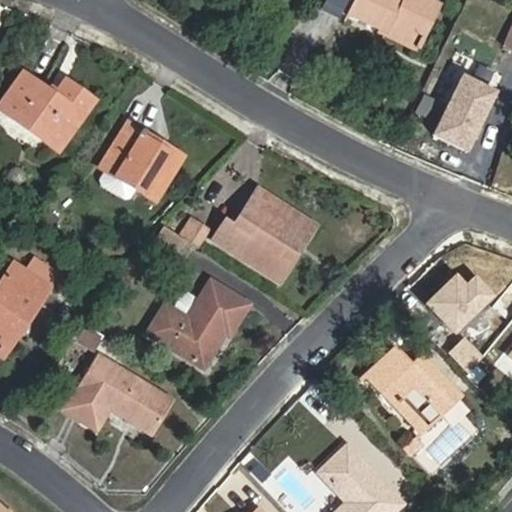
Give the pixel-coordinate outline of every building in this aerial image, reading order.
[(388,33),(386,37),(417,51),(440,4),(430,0),(356,0),(349,15),(388,33)] [(511,50),(511,26),(503,46),(511,50)] [(0,103),(0,109),(58,151),(94,101),(65,80),(54,95),(22,72),(0,103)] [(182,160),(127,125),(100,167),(155,202),(182,160)] [(279,263),(303,226),(255,195),(234,226),(228,223),(217,240),(280,279),(288,268),(279,263)] [(191,219),(180,235),(198,247),(209,230),(191,219)] [(178,255),(186,242),(163,227),(154,240),(178,255)] [(13,264),(0,282),(0,353),(4,356),(57,278),(34,261),(25,271),(13,264)] [(166,305),(147,334),(206,368),(225,335),(229,337),(249,305),(210,281),(199,299),(188,318),(175,310),(166,305)] [(175,310),(188,318),(199,299),(184,290),(174,306),(175,310)] [(418,433),(457,395),(419,356),(408,366),(392,350),(371,371),(387,387),(380,394),(418,433)] [(151,437),(174,403),(98,355),(62,410),(80,422),(94,400),(151,437)] [(371,371),(360,381),(376,397),(380,394),(387,387),(371,371)] [(393,511),(405,501),(347,446),(319,474),(346,503),(336,511),(393,511)] [(0,511),(8,511),(0,503),(0,511)]
